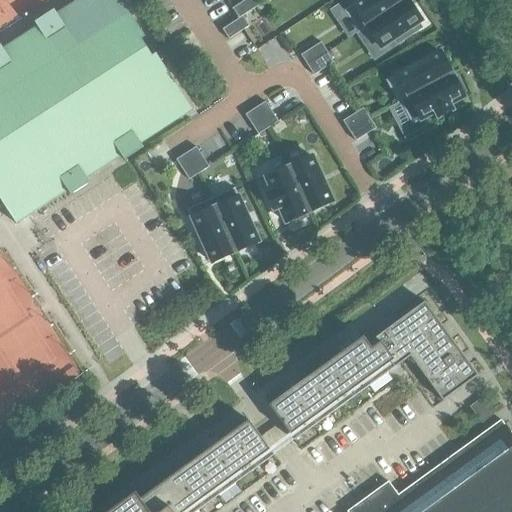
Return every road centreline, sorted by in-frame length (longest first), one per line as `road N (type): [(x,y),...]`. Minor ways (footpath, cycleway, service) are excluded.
road 1 (residential): [(0,508),(395,218)]
road 2 (residential): [(381,196),(302,86),(270,80),(243,95)]
road 3 (residential): [(395,218),(511,125)]
